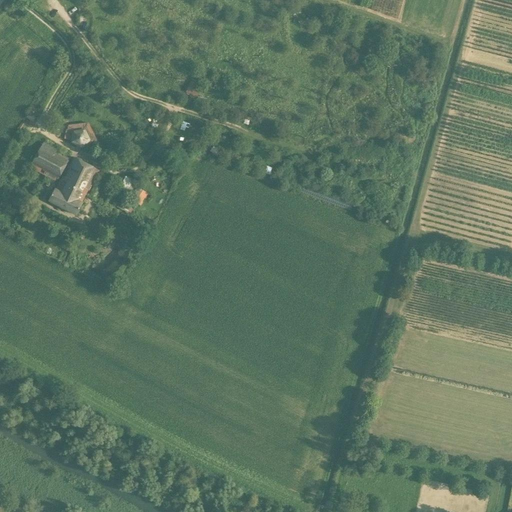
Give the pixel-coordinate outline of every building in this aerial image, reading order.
[(197,96),(202,86),(190,81),(186,91),(197,96)] [(68,125),(65,140),(72,141),(71,142),(81,147),(82,146),(87,152),(96,143),(97,141),(88,123),(68,125)] [(68,161),(54,154),(56,150),(43,143),(31,164),(58,179),(68,161)] [(174,156),(159,149),(156,155),(171,163),(174,156)] [(81,202),(87,190),(88,190),(98,170),(73,157),(62,179),(61,179),(56,189),(55,189),(48,202),(75,216),(81,203),(81,202)] [(130,199),(141,205),(148,193),(137,187),(139,184),(132,181),(133,180),(126,175),(125,177),(123,175),(122,177),(122,178),(115,189),(126,195),(126,194),(131,197),(130,199)] [(18,201),(17,200),(18,198),(11,195),(8,200),(14,203),(13,205),(16,206),(18,201)] [(132,208),(121,200),(117,206),(128,214),(132,208)]
